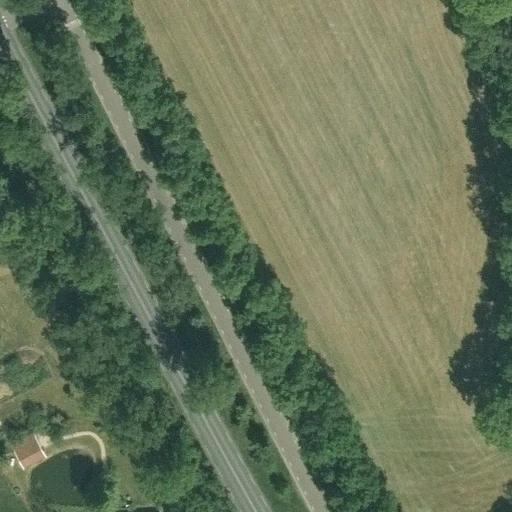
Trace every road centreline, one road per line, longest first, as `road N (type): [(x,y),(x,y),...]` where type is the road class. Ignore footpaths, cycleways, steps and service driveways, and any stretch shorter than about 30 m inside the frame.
road 1 (unclassified): [(322,511),(59,0)]
road 2 (primary): [(256,511),(0,39)]
